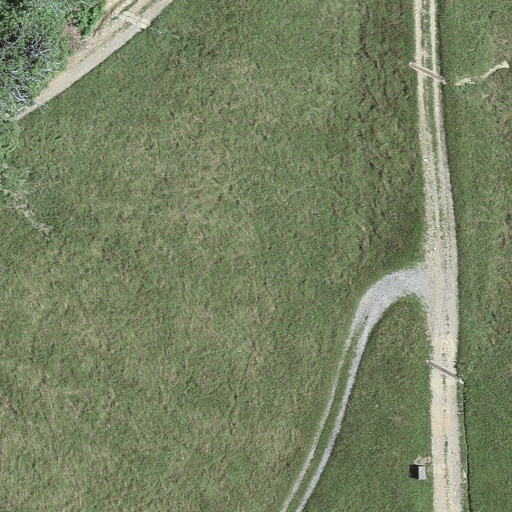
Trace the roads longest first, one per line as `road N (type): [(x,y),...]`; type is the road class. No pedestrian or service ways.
road 1 (track): [(424,0),(443,281)]
road 2 (track): [(0,123),(57,92),(153,0)]
